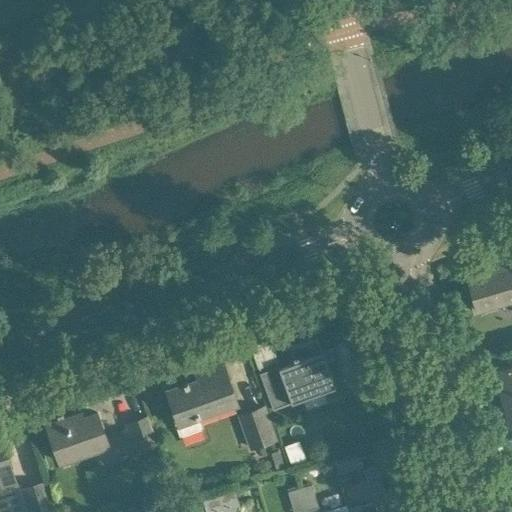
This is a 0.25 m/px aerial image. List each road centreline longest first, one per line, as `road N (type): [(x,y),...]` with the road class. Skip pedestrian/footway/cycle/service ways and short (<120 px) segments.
road 1 (tertiary): [(0,353),(355,233)]
road 2 (residential): [(480,511),(405,259)]
